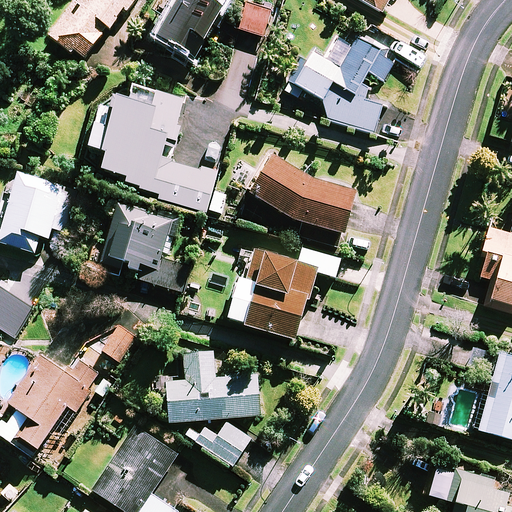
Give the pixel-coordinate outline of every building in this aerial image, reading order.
[(75,0),(50,35),(73,52),(75,49),(85,56),(122,6),(127,10),(135,0),(75,0)] [(217,0),(182,0),(182,1),(180,0),(158,0),(153,9),(172,19),(162,36),(196,56),(225,4),(217,0)] [(361,0),(381,12),(388,0),(361,0)] [(271,10),(246,3),(239,29),(263,36),(271,10)] [(290,83),(323,99),(327,118),(371,138),(382,111),(384,108),(364,99),(369,89),(361,85),(366,74),(384,82),(396,57),(356,38),(342,68),(305,51),(290,83)] [(184,99),(134,84),(130,97),(116,93),(112,108),(100,105),(89,145),(107,150),(102,168),(127,175),(125,183),(160,192),(158,198),(206,211),(216,174),(171,162),(181,126),(177,125),(184,99)] [(356,192),(316,179),(270,155),(250,194),(301,220),(296,236),(337,250),(356,192)] [(74,190),(19,173),(0,231),(0,241),(35,252),(41,236),(48,238),(52,227),(61,230),(74,190)] [(181,220),(118,203),(104,256),(146,267),(142,281),(184,292),(191,266),(170,261),(181,220)] [(511,234),(487,228),(481,250),(485,252),(478,276),(491,280),(486,297),(511,304),(511,234)] [(341,259),(303,247),(298,261),(256,247),(246,278),(241,276),(227,317),(295,339),(317,271),(335,277),(341,259)] [(0,323),(14,332),(29,308),(16,293),(0,291),(0,323)] [(136,337),(119,326),(103,350),(120,362),(136,337)] [(214,351),(184,353),(186,380),(167,382),(170,422),(261,415),(257,373),(216,376),(214,351)] [(511,355),(498,351),(477,429),(511,438),(511,355)] [(70,372),(40,353),(9,402),(18,408),(9,423),(3,420),(0,424),(0,434),(33,456),(49,431),(59,438),(102,373),(79,358),(70,372)] [(251,438),(226,423),(217,437),(203,428),(195,441),(234,465),(251,438)] [(177,454),(135,427),(94,491),(127,511),(177,511),(179,511),(152,494),(177,454)] [(493,478),(453,466),(451,472),(433,466),(425,493),(452,502),(449,511),(511,511),(511,493),(490,487),(493,478)]
